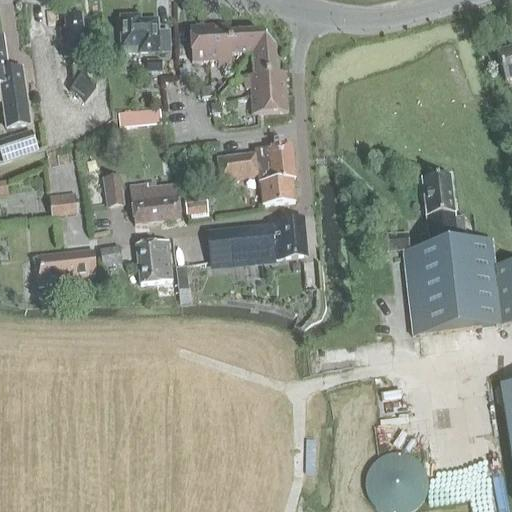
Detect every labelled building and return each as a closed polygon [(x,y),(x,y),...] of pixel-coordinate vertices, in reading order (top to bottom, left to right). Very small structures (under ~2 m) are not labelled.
[(81,33),(80,19),(63,21),(64,31),(59,31),(63,60),(90,56),(87,32),(81,33)] [(138,24),(138,19),(121,21),(121,49),(121,56),(169,55),(168,34),(156,34),(156,24),(138,24)] [(228,28),(208,29),(211,64),(217,64),(217,69),(231,68),(230,58),(228,35),(228,28)] [(191,65),(211,64),(208,29),(188,31),(191,65)] [(230,58),(252,56),(264,42),(254,34),(228,35),(230,58)] [(29,127),(21,70),(7,72),(6,68),(4,68),(0,39),(0,96),(5,131),(29,127)] [(253,78),(276,77),(274,51),(264,42),(252,56),(253,78)] [(511,80),(511,49),(495,55),(504,83),(511,80)] [(161,74),(160,62),(145,62),(146,74),(161,74)] [(250,99),(285,96),(283,76),(276,77),(253,78),(244,79),(245,93),(250,92),(250,99)] [(210,99),(209,89),(200,90),(201,100),(210,99)] [(80,109),(101,106),(99,90),(79,93),(80,109)] [(285,96),(250,99),(251,118),(286,116),(285,96)] [(99,119),(110,117),(109,106),(97,107),(99,119)] [(220,116),(219,106),(210,107),(211,117),(220,116)] [(146,125),(144,114),(117,117),(118,128),(146,125)] [(30,134),(0,144),(0,158),(2,165),(37,153),(30,134)] [(294,182),(290,148),(254,152),(254,156),(216,160),(219,183),(256,179),(257,184),(258,184),(261,208),(294,205),(292,182),(294,182)] [(119,178),(101,181),(106,211),(124,208),(119,178)] [(453,221),(449,179),(421,183),(429,251),(402,255),(411,340),(511,325),(511,266),(493,269),(490,243),(464,246),(461,220),(453,221)] [(147,192),(147,188),(128,190),(134,228),(179,223),(175,188),(147,192)] [(207,216),(204,196),(183,199),(186,219),(207,216)] [(75,218),(73,197),(48,200),(50,221),(75,218)] [(305,259),(301,221),(269,225),(269,228),(206,234),(209,274),(273,268),(272,263),(305,259)] [(408,253),(406,237),(384,239),(386,255),(408,253)] [(171,284),(166,244),(135,248),(139,288),(171,284)] [(121,267),(118,250),(98,253),(101,270),(121,267)] [(95,276),(93,254),(35,261),(38,290),(89,285),(88,277),(95,276)] [(188,291),(185,269),(175,270),(177,292),(188,291)] [(511,386),(499,389),(511,474),(511,386)] [(401,457),(396,456),(390,457),(385,458),(380,460),(375,464),(372,468),(368,472),(366,477),(365,482),(364,488),(365,493),(366,498),(368,503),(372,508),(375,511),(415,511),(416,511),(420,508),(423,503),(425,498),(427,493),(427,488),(427,482),(425,477),(423,472),(420,467),(416,464),(411,460),(406,458),(401,457)]
